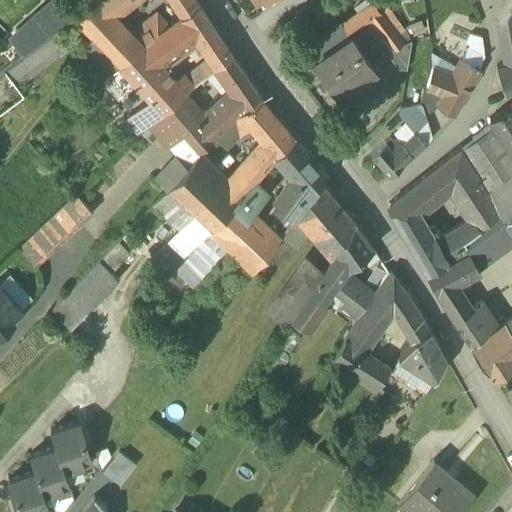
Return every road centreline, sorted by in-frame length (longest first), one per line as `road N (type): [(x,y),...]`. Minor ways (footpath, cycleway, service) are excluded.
road 1 (residential): [(367,209),(511,450)]
road 2 (residential): [(367,209),(480,114),(494,43),(476,0)]
road 3 (residential): [(242,42),(367,209)]
